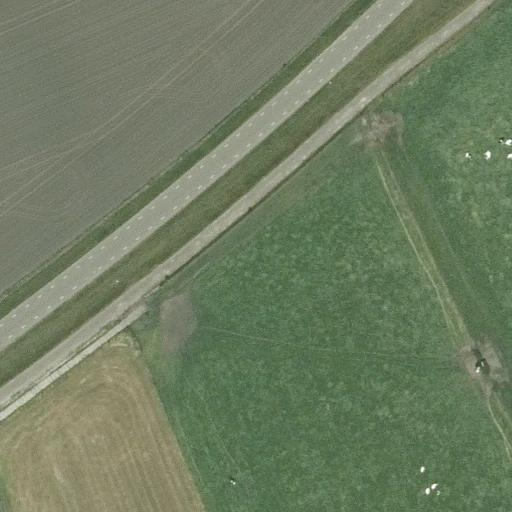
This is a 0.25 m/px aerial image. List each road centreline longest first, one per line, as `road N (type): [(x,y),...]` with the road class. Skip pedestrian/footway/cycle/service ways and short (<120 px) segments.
road 1 (track): [(485,0),(205,238),(0,394)]
road 2 (tertiary): [(402,0),(181,198),(0,340)]
